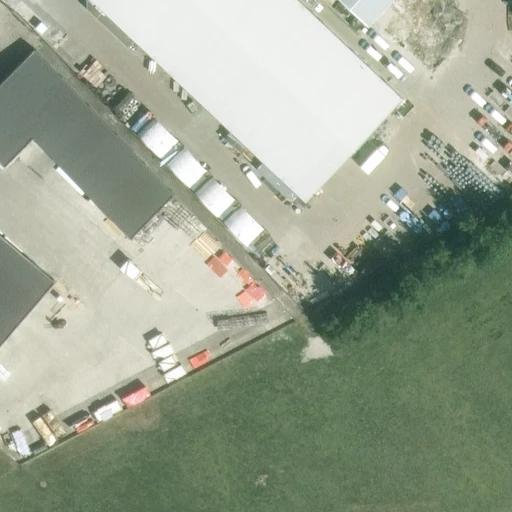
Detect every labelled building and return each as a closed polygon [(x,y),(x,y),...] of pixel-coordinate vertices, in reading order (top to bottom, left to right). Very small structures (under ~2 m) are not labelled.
[(86,0),(87,8),(123,43),(131,35),(304,198),(399,97),(296,0),(86,0)] [(339,0),(366,26),(390,0),(339,0)] [(33,49),(0,80),(0,160),(2,163),(31,136),(128,237),(172,194),(33,49)] [(406,138),(427,159),(456,131),(436,109),(406,138)] [(0,339),(52,279),(0,234),(0,339)] [(85,406),(64,415),(71,434),(93,425),(85,406)]
